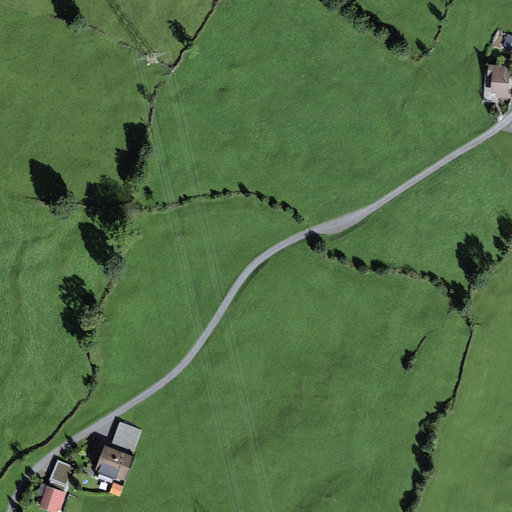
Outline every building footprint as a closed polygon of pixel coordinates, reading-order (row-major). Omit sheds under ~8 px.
[(508,96),(508,92),(505,92),(507,68),(491,67),(490,74),(495,75),(494,91),(499,92),(499,96),(508,96)] [(122,423),(114,444),(134,451),(142,431),(122,423)] [(116,475),(127,478),(134,459),(107,449),(100,469),(102,469),(99,478),(113,483),(116,475)] [(60,461),(52,481),(66,487),(74,468),(60,461)] [(111,492),(114,493),(120,496),(123,488),(114,485),(111,492)] [(48,489),(42,507),(57,511),(64,494),(48,489)]
